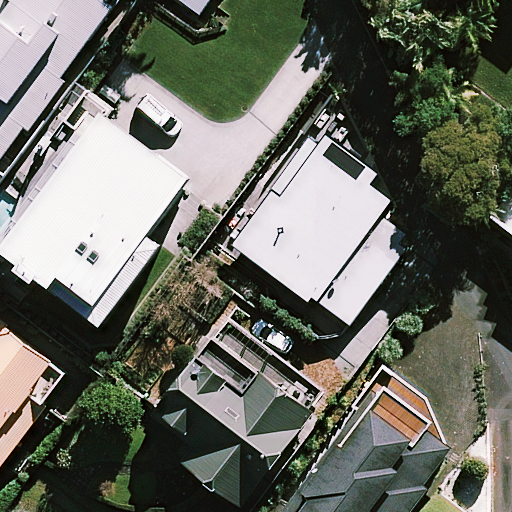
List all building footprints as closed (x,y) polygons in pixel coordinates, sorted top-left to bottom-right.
[(0,0),(0,13),(10,21),(0,35),(0,155),(11,163),(127,12),(119,6),(123,0),(0,0)] [(190,0),(211,15),(222,0),(190,0)] [(124,123),(18,260),(128,345),(191,263),(180,259),(225,200),(124,123)] [(334,133),(252,249),(365,329),(423,247),(402,232),(415,213),(386,192),(396,177),(334,133)] [(511,181),(508,179),(487,208),(511,225),(511,181)] [(0,482),(2,484),(57,411),(54,409),(80,374),(0,314),(0,482)] [(321,400),(220,324),(159,404),(201,436),(185,457),(244,502),(321,400)] [(410,511),(455,449),(425,428),(435,414),(430,394),(387,364),(283,511),(410,511)]
